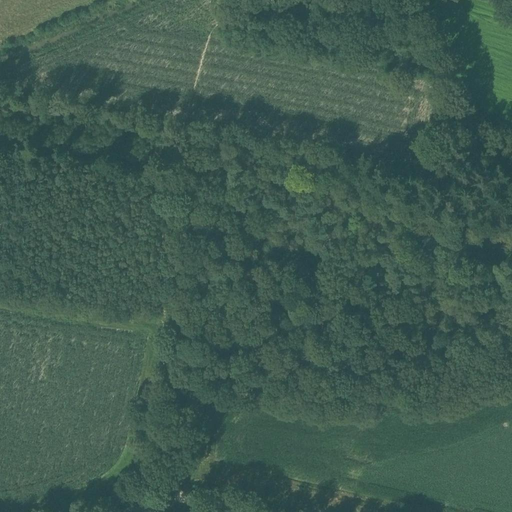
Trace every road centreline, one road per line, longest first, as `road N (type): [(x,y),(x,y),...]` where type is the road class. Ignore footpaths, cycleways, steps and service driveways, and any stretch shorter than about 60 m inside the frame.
road 1 (track): [(174,494),(164,317),(0,293)]
road 2 (track): [(169,161),(164,317)]
road 3 (track): [(247,511),(174,494),(121,511)]
